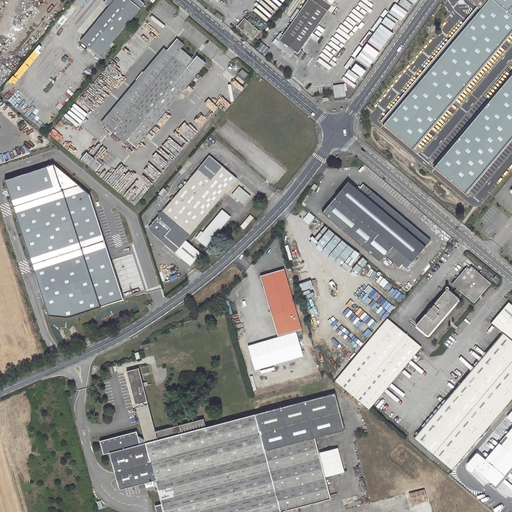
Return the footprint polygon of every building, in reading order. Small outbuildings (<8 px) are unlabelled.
[(145,3),(140,0),(106,0),(104,2),(109,7),(81,40),(100,56),(145,3)] [(302,46),(334,0),(307,0),(283,35),(279,33),(276,38),(295,51),(293,54),(298,57),(305,48),(302,46)] [(511,0),(487,0),(480,9),(383,125),(414,150),(511,32),(511,78),(436,169),(467,194),(511,140),(511,0)] [(469,0),(480,9),(487,0),(469,0)] [(253,39),(259,31),(251,24),(247,21),(244,18),(237,26),(253,39)] [(136,146),(206,63),(197,55),(194,59),(174,42),(167,50),(104,125),(124,142),(127,139),(136,146)] [(270,49),(261,42),(257,48),(266,55),(270,49)] [(167,50),(164,48),(101,123),(104,125),(167,50)] [(246,79),(249,75),(242,69),(239,73),(246,79)] [(96,171),(103,162),(98,158),(97,160),(87,152),(81,159),(96,171)] [(185,240),(237,178),(210,155),(157,218),(170,228),(165,235),(179,248),(175,252),(190,265),(200,252),(185,240)] [(68,317),(123,300),(89,195),(54,164),(6,181),(50,315),(68,317)] [(430,240),(363,183),(358,189),(349,182),(323,213),(380,261),(385,255),(393,246),(412,262),(430,240)] [(239,186),(232,195),(244,205),(251,196),(239,186)] [(205,246),(230,216),(222,210),(203,233),(197,240),(205,246)] [(309,212),(304,219),(310,224),(315,217),(309,212)] [(244,229),(253,218),(250,215),(240,226),(244,229)] [(350,260),(356,253),(345,243),(339,250),(350,260)] [(385,255),(399,267),(401,265),(406,270),(412,262),(393,246),(385,255)] [(467,267),(452,284),(457,288),(462,292),(463,292),(474,301),(489,283),(471,267),(469,269),(467,267)] [(295,308),(284,269),(260,275),(272,315),(295,308)] [(334,292),(345,281),(340,277),(330,288),(334,292)] [(428,335),(459,299),(458,298),(453,293),(448,289),(449,288),(449,287),(448,286),(447,286),(446,287),(446,288),(446,289),(447,289),(431,308),(430,307),(427,311),(428,312),(417,325),(428,335)] [(458,298),(462,292),(457,288),(453,293),(458,298)] [(503,333),(416,438),(454,470),(511,400),(511,304),(509,302),(491,323),(503,333)] [(245,321),(241,306),(233,309),(237,323),(245,321)] [(278,335),(297,330),(301,328),(295,308),(272,315),(278,335)] [(369,409),(422,347),(387,318),(335,381),(369,409)] [(158,490),(162,504),(155,505),(156,511),(280,511),(281,511),(331,498),(315,438),(345,430),(335,393),(206,427),(204,418),(155,431),(139,368),(127,371),(145,439),(140,440),(136,436),(135,436),(133,431),(124,434),(137,484),(153,480),(156,480),(158,490)] [(511,418),(511,433),(503,445),(499,443),(484,459),(476,452),(467,463),(495,486),(511,466),(511,412),(509,416),(511,418)] [(110,452),(119,489),(137,484),(124,434),(100,440),(104,454),(110,452)] [(426,489),(409,492),(412,504),(428,501),(426,489)]
